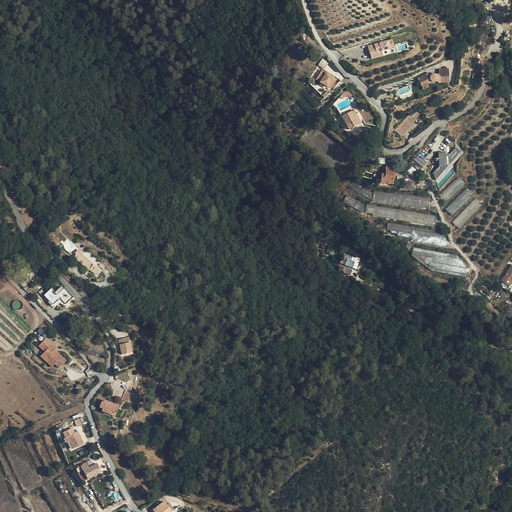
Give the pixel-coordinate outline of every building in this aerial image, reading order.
[(393,39),(368,44),(370,57),(395,53),(393,39)] [(330,60),(324,56),(319,64),(324,68),(330,60)] [(448,69),(439,69),(439,74),(432,74),(432,73),(431,72),(430,72),(418,79),(421,86),(426,83),(427,84),(432,81),(433,82),(435,82),(436,82),(436,81),(438,83),(449,83),(448,69)] [(322,70),(317,77),(322,81),(321,82),(331,89),(338,79),(327,72),(327,73),(322,70)] [(348,90),(343,99),(347,95),(348,95),(350,97),(353,95),(349,91),(348,90)] [(342,117),(349,130),(361,123),(354,110),(342,117)] [(409,116),(393,130),(399,136),(415,122),(409,116)] [(436,157),(442,162),(431,174),(437,179),(462,153),(456,147),(448,155),(443,150),(436,157)] [(421,168),(427,162),(419,154),(413,161),(421,168)] [(416,178),(420,174),(411,166),(406,171),(413,177),(416,178)] [(393,185),(393,180),(394,171),(394,169),(386,168),(382,168),(381,184),(393,185)] [(349,188),(373,201),(374,193),(353,182),(349,188)] [(430,198),(374,190),(373,201),(428,208),(430,198)] [(347,195),(343,202),(362,213),(366,206),(347,195)] [(447,207),(449,213),(458,208),(455,203),(447,207)] [(372,216),(435,226),(437,215),(367,204),(365,213),(372,214),(372,216)] [(450,248),(445,231),(388,223),(387,230),(393,231),(393,233),(399,234),(399,235),(411,237),(411,241),(450,248)] [(412,255),(430,269),(435,272),(467,278),(468,270),(457,255),(413,247),(412,255)] [(73,255),(87,269),(92,264),(79,250),(73,255)] [(86,251),(83,254),(95,264),(98,261),(86,251)] [(340,263),(353,268),(357,258),(348,255),(347,259),(343,257),(340,263)] [(361,258),(357,257),(357,258),(353,268),(356,269),(361,258)] [(366,266),(371,269),(375,265),(376,263),(369,259),(366,266)] [(97,276),(102,271),(93,263),(89,269),(97,276)] [(511,265),(501,281),(510,286),(511,284),(511,265)] [(349,276),(352,270),(346,267),(345,268),(340,266),(338,270),(344,272),(343,273),(349,276)] [(65,305),(73,298),(74,300),(76,299),(65,287),(63,289),(60,287),(55,293),(51,289),(44,296),(52,305),(53,305),(54,305),(60,299),(65,305)] [(406,301),(411,292),(403,288),(398,296),(406,301)] [(59,344),(47,336),(44,341),(48,343),(45,347),(49,350),(48,352),(54,356),(53,359),(59,363),(62,359),(67,362),(71,354),(61,347),(60,349),(57,348),(58,346),(59,344)] [(124,344),(123,339),(118,340),(122,355),(131,353),(129,343),(124,344)] [(131,393),(125,391),(121,400),(127,403),(131,393)] [(119,406),(103,400),(102,402),(101,402),(99,407),(102,409),(101,411),(111,415),(112,412),(116,413),(119,406)] [(89,423),(86,416),(79,418),(83,425),(89,423)] [(74,433),(72,428),(63,433),(65,438),(68,437),(70,442),(73,449),(84,444),(78,431),(74,433)] [(97,470),(100,469),(97,464),(89,468),(87,463),(76,469),(78,473),(83,471),(84,474),(86,477),(87,480),(99,473),(97,470)] [(67,487),(63,480),(61,478),(60,477),(55,480),(62,491),(67,488),(67,487)] [(171,511),(164,502),(160,505),(153,510),(154,511),(171,511)]
